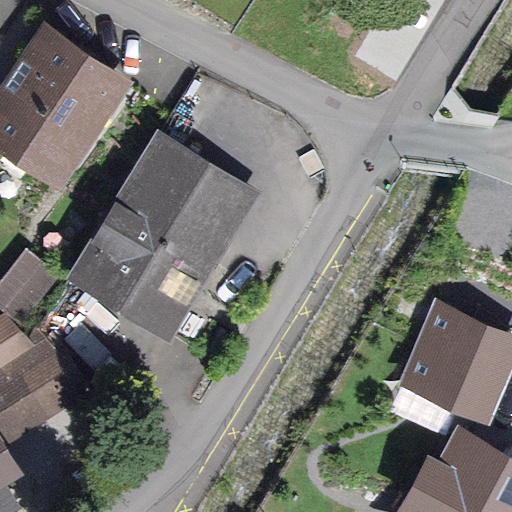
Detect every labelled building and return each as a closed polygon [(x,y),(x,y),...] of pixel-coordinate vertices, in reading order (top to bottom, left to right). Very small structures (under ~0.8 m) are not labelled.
[(135,91),(46,26),(0,88),(0,152),(58,195),(135,91)] [(116,200),(72,270),(168,330),(224,240),(202,226),(190,245),(116,200)] [(29,252),(0,289),(0,304),(19,319),(55,272),(29,252)] [(511,379),(511,332),(446,303),(409,382),(493,421),(511,379)] [(82,385),(65,355),(38,327),(24,342),(2,317),(0,318),(0,416),(9,431),(82,385)] [(0,509),(14,501),(0,478),(0,469),(7,465),(0,454),(0,509)] [(511,511),(511,491),(451,456),(418,511),(511,511)]
